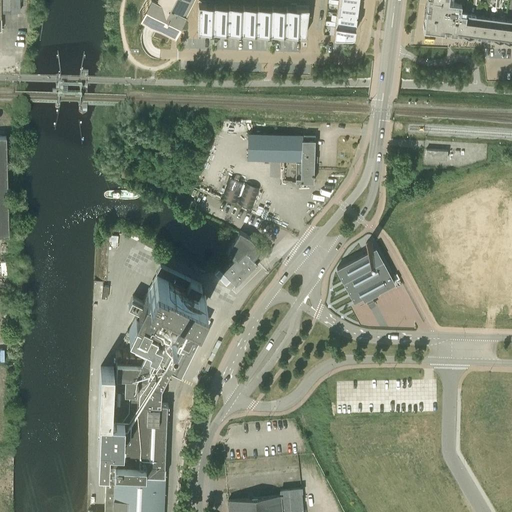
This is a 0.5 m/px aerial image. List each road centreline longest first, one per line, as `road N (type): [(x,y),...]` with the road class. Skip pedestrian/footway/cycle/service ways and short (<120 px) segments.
road 1 (residential): [(173,54),(350,57),(364,40),(370,0)]
road 2 (unclassified): [(252,406),(291,400),(343,361),(449,361)]
road 3 (tertiary): [(298,303),(361,218),(375,183),(373,159)]
road 4 (tertiary): [(373,159),(364,183),(275,290)]
road 5 (tertiary): [(373,159),(394,0)]
road 6 (unclassified): [(451,337),(367,335),(298,303)]
road 7 (unclassified): [(483,511),(448,452),(449,361)]
